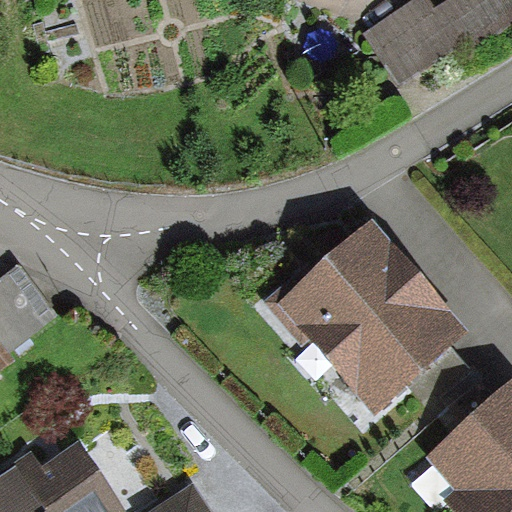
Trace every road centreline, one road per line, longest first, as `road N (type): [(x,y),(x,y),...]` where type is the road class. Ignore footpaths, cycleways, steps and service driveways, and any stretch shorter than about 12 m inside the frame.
road 1 (unclassified): [(511,84),(315,192),(116,235),(69,253)]
road 2 (residential): [(69,253),(130,327),(325,511)]
